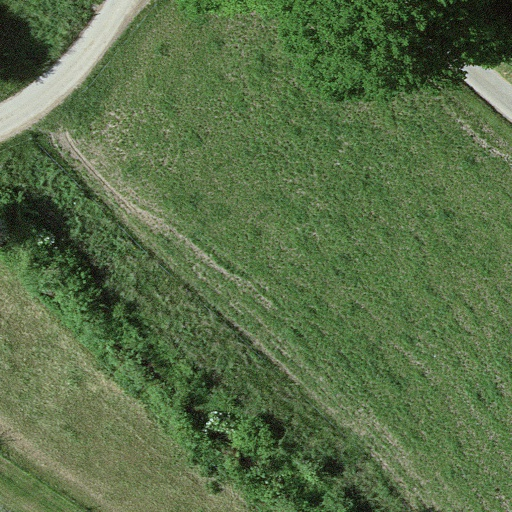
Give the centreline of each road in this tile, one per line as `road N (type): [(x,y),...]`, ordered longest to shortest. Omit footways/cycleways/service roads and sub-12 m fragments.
road 1 (unclassified): [(0,121),(48,89),(123,0)]
road 2 (unclassified): [(383,0),(511,102)]
